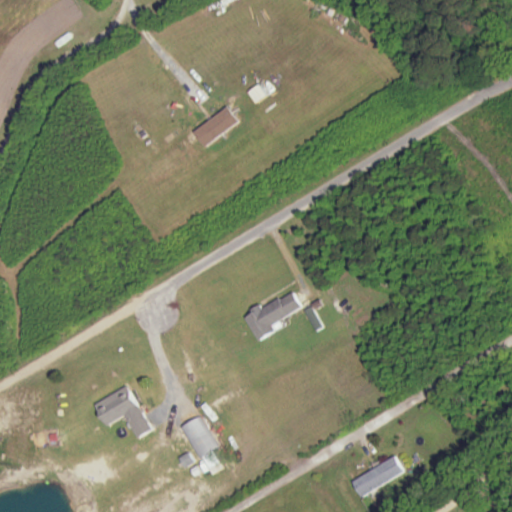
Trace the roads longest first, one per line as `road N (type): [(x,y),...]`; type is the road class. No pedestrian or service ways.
road 1 (residential): [(156,310),(168,286),(511,76)]
road 2 (residential): [(511,343),(240,511)]
road 3 (residential): [(128,0),(116,30),(57,75),(0,187)]
